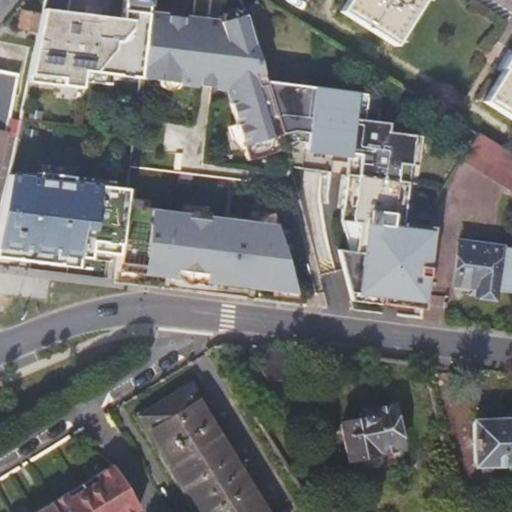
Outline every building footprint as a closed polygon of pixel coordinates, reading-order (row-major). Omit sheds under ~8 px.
[(28,80),(79,87),(81,70),(138,77),(139,69),(146,12),(147,0),(122,0),(121,17),(42,8),(41,13),(38,30),(28,80)] [(423,0),(345,0),(341,8),(396,43),(423,0)] [(511,57),(511,10),(496,0),(423,0),(396,43),(485,100),(511,57)] [(18,26),(38,30),(41,13),(22,8),(18,26)] [(191,17),(146,12),(139,69),(158,71),(158,79),(199,84),(199,79),(209,80),(226,83),(230,98),(229,99),(247,158),(285,147),(284,142),(280,132),(265,82),(244,12),(216,20),(213,47),(203,46),(187,44),(191,17)] [(216,20),(205,19),(203,46),(213,47),(216,20)] [(511,57),(485,100),(511,117),(511,57)] [(139,69),(138,77),(158,79),(158,71),(139,69)] [(14,71),(0,70),(0,130),(3,131),(14,71)] [(357,94),(265,82),(280,132),(293,128),(309,130),(307,140),(307,146),(351,151),(361,152),(359,173),(348,172),(343,219),(360,221),(357,246),(350,245),(340,249),(351,292),(385,296),(384,303),(421,307),(430,234),(401,230),(413,139),(386,135),(388,126),(377,125),(378,111),(355,107),(357,94)] [(295,139),(307,140),(309,130),(293,128),(280,132),(284,142),(295,139)] [(0,211),(7,174),(15,134),(3,131),(0,130),(0,211)] [(511,188),(511,154),(481,134),(465,160),(511,188)] [(351,151),(348,172),(359,173),(361,152),(351,151)] [(87,165),(85,183),(102,185),(105,167),(87,165)] [(7,174),(0,211),(0,247),(17,249),(16,259),(55,264),(56,254),(87,258),(88,251),(117,254),(123,204),(125,188),(102,185),(85,183),(69,181),(70,176),(50,173),(49,179),(7,174)] [(168,209),(123,204),(117,254),(115,270),(174,277),(174,269),(203,271),(202,280),(294,291),(275,224),(208,216),(208,219),(185,216),(185,213),(168,211),(168,209)] [(360,221),(343,219),(350,245),(357,246),(360,221)] [(497,291),(511,292),(511,246),(484,242),(485,235),(475,234),(474,241),(459,239),(453,284),(476,287),(474,295),(496,298),(497,291)] [(17,249),(0,247),(0,257),(16,259),(17,249)] [(86,268),(87,258),(56,254),(55,264),(86,268)] [(199,281),(202,280),(203,271),(174,269),(174,277),(180,281),(184,281),(187,282),(194,282),(197,282),(199,281)] [(385,296),(351,292),(353,299),(384,303),(385,296)] [(287,365),(287,344),(274,344),(255,344),(259,367),(264,367),(264,373),(281,372),(281,367),(287,365)] [(190,383),(144,410),(138,413),(191,502),(242,472),(224,441),(218,444),(194,403),(200,400),(190,383)] [(352,461),(446,440),(433,388),(392,398),(395,409),(380,412),(377,412),(371,410),(366,411),(362,413),(361,415),(360,417),(360,419),(361,422),(359,423),(344,425),(352,461)] [(224,441),(200,400),(194,403),(218,444),(224,441)] [(476,465),(511,463),(511,418),(475,420),(475,440),(476,465)] [(111,466),(36,511),(132,511),(138,509),(111,466)] [(196,511),(257,511),(244,488),(250,485),(242,472),(191,502),(196,511)] [(265,511),(250,485),(244,488),(257,511),(265,511)]
